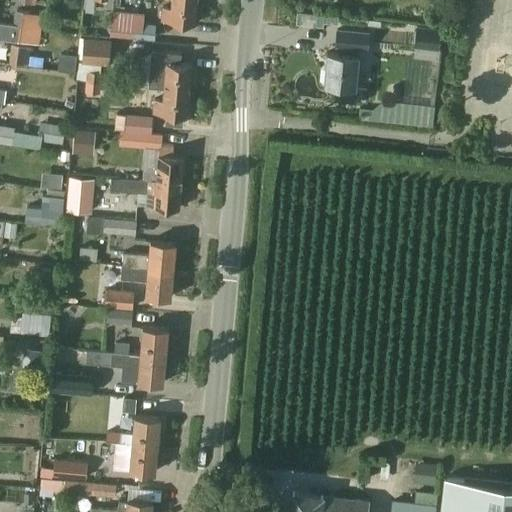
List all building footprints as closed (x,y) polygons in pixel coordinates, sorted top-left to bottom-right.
[(162,6),(160,21),(195,24),(197,0),(172,0),(171,7),(162,6)] [(112,9),(110,35),(155,39),(156,24),(144,22),(144,12),(112,9)] [(17,11),(15,25),(27,27),(29,12),(17,11)] [(0,38),(13,40),(15,25),(13,25),(0,22),(0,38)] [(15,25),(13,40),(25,42),(27,27),(15,25)] [(416,27),(414,47),(439,50),(441,30),(416,27)] [(336,28),(334,46),(368,50),(370,32),(336,28)] [(111,39),(84,37),(82,61),(109,64),(111,39)] [(30,45),(12,43),(10,64),(28,66),(30,45)] [(326,68),(324,84),(342,86),(341,98),(367,100),(367,87),(356,86),(359,56),(357,56),(358,49),(339,46),(338,54),(327,53),(327,61),(326,68)] [(148,86),(164,88),(189,90),(192,64),(181,63),(182,53),(151,50),(148,86)] [(102,71),(87,70),(86,81),(101,82),(102,71)] [(85,91),(100,93),(101,82),(86,81),(85,91)] [(153,98),(152,114),(161,114),(167,115),(166,124),(183,125),(183,116),(187,117),(189,90),(164,88),(163,99),(153,98)] [(126,114),(117,113),(115,128),(125,129),(126,114)] [(126,114),(125,129),(153,131),(153,116),(126,114)] [(41,123),(39,134),(43,135),(42,142),(63,145),(66,127),(41,123)] [(0,125),(0,141),(41,148),(43,135),(15,130),(15,128),(0,125)] [(122,130),(121,144),(145,146),(158,147),(158,155),(156,180),(181,182),(183,157),(173,156),(174,144),(160,143),(161,133),(122,130)] [(74,151),(90,152),(92,132),(75,131),(74,151)] [(60,189),(61,172),(40,170),(38,187),(60,189)] [(67,209),(91,211),(93,179),(69,177),(67,209)] [(111,178),(110,190),(119,190),(119,191),(138,192),(146,193),(145,206),(153,206),(178,208),(181,182),(156,180),(142,179),(139,178),(139,180),(111,178)] [(65,197),(47,195),(43,195),(42,208),(28,206),(26,222),(61,226),(65,197)] [(137,220),(106,217),(104,231),(135,234),(137,220)] [(17,223),(6,221),(4,236),(15,237),(17,223)] [(150,253),(123,251),(122,265),(173,270),(176,243),(151,241),(150,253)] [(80,246),(79,259),(96,260),(97,248),(80,246)] [(122,265),(121,277),(147,280),(146,295),(171,297),(173,270),(122,265)] [(105,305),(133,308),(135,290),(106,287),(105,305)] [(106,321),(132,324),(133,311),(108,308),(106,321)] [(11,315),(10,331),(49,334),(51,313),(41,312),(23,311),(22,316),(11,315)] [(143,327),(141,354),(166,356),(168,329),(143,327)] [(115,341),(114,351),(128,352),(129,342),(115,341)] [(112,351),(111,364),(123,365),(122,379),(164,383),(166,356),(141,354),(128,352),(114,351),(112,351)] [(52,373),(51,390),(91,393),(92,376),(52,373)] [(124,397),(123,410),(135,411),(136,398),(124,397)] [(121,432),(120,441),(158,445),(160,418),(135,416),(134,432),(121,431),(121,432)] [(7,422),(8,443),(27,443),(27,421),(7,422)] [(108,431),(107,440),(115,441),(120,441),(121,432),(108,431)] [(115,441),(113,468),(155,472),(158,445),(120,441),(115,441)] [(54,467),(53,476),(85,478),(86,462),(54,459),(54,467)] [(511,511),(511,484),(444,477),(439,511),(511,511)] [(65,480),(64,492),(115,496),(116,484),(65,480)] [(366,511),(368,499),(292,492),(290,511),(366,511)] [(437,505),(438,494),(419,492),(418,504),(392,501),(390,511),(436,511),(437,506),(437,505)] [(91,506),(90,511),(151,511),(152,501),(128,499),(127,499),(127,500),(119,499),(118,508),(91,506)]
